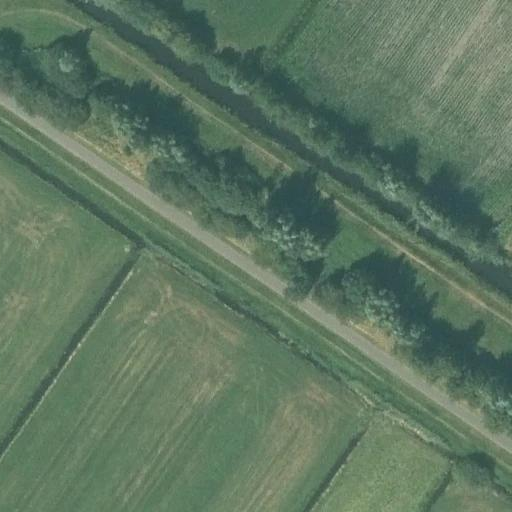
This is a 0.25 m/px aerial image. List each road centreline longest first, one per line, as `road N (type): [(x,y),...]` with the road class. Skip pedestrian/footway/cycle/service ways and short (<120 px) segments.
road 1 (unknown): [(511,469),(0,120)]
road 2 (track): [(0,29),(57,25),(89,42),(511,331)]
